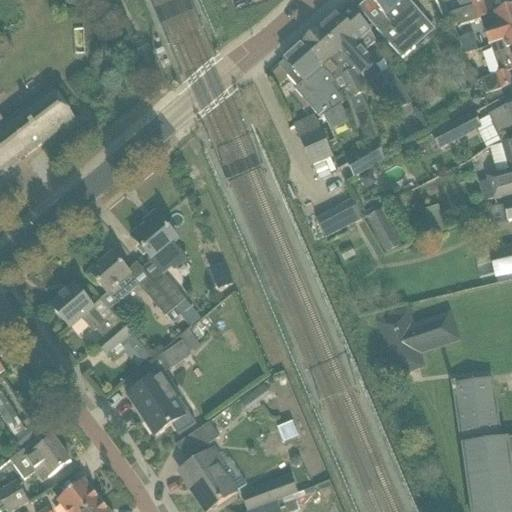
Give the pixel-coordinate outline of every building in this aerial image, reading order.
[(370,0),(377,7),(388,21),(376,31),(401,60),(430,36),(409,12),(404,16),(397,8),(406,0),(370,0)] [(456,0),(461,12),(485,3),(484,0),(456,0)] [(511,40),(511,8),(490,16),(485,3),(461,12),(454,14),(458,28),(480,20),(489,48),(492,47),(503,43),(511,40)] [(369,50),(362,42),(372,33),(353,11),(343,21),(338,15),(320,30),(352,65),(361,77),(374,65),(364,54),(369,50)] [(352,65),(320,30),(313,36),(309,34),(303,40),(304,44),(302,46),(334,81),(331,83),(339,95),(347,90),(352,100),(350,101),(356,116),(367,112),(363,95),(367,93),(352,65)] [(511,72),(511,40),(503,44),(492,47),(501,75),(482,81),(486,96),(511,86),(511,85),(508,74),(511,72)] [(331,83),(334,81),(302,46),(284,61),(294,73),(290,77),(299,87),(322,120),(345,105),(339,95),(331,83)] [(394,116),(411,105),(391,73),(374,84),(394,116)] [(53,91),(6,126),(0,118),(0,177),(75,121),(53,91)] [(502,144),(511,141),(511,109),(510,110),(509,106),(505,107),(488,117),(502,144)] [(471,116),(433,136),(441,151),(454,144),(479,131),(471,116)] [(298,139),(311,168),(332,159),(320,130),(298,139)] [(368,150),(346,162),(355,180),(384,162),(374,132),(363,136),(368,150)] [(511,141),(502,144),(510,172),(488,178),(490,186),(480,189),(484,204),(511,195),(511,141)] [(326,240),(364,221),(354,200),(316,220),(320,228),(314,231),(319,243),(326,240)] [(511,204),(506,206),(490,210),(493,225),(511,222),(511,204)] [(402,246),(385,217),(382,211),(367,219),(379,242),(384,250),(386,255),(402,246)] [(173,267),(175,269),(185,261),(172,246),(177,241),(160,220),(148,229),(147,227),(133,239),(164,276),(173,267)] [(511,248),(490,254),(496,278),(511,274),(511,248)] [(138,286),(126,271),(113,256),(90,275),(107,296),(100,301),(101,302),(110,311),(117,305),(138,286)] [(175,311),(186,302),(165,277),(155,286),(175,311)] [(175,311),(155,286),(145,294),(166,319),(175,311)] [(112,334),(121,326),(110,311),(101,302),(92,309),(75,288),(51,308),(70,329),(82,319),(94,332),(107,321),(110,325),(106,328),(112,334)] [(396,379),(404,376),(411,373),(423,369),(419,356),(460,342),(451,315),(413,327),(408,311),(388,317),(390,322),(378,326),(396,379)] [(121,326),(112,334),(98,346),(107,357),(130,337),(121,326)] [(192,357),(182,343),(164,356),(174,369),(192,357)] [(143,389),(129,397),(156,437),(172,427),(179,437),(195,426),(177,399),(178,399),(162,376),(146,386),(143,389)] [(511,511),(511,442),(507,443),(507,441),(500,442),(492,383),(493,383),(493,382),(452,387),(460,449),(462,448),(471,511),(511,511)] [(265,388),(241,404),(247,412),(270,395),(265,388)] [(35,442),(54,426),(44,415),(14,439),(24,451),(35,442)] [(210,425),(195,435),(204,449),(219,439),(210,425)] [(40,450),(35,442),(22,453),(11,462),(26,482),(46,468),(53,477),(71,464),(54,440),(40,450)] [(209,511),(235,495),(224,478),(218,469),(222,466),(213,452),(180,474),(205,511),(209,511)] [(246,511),(255,511),(259,511),(293,497),(297,496),(290,477),(279,481),(280,483),(241,497),(246,511)] [(65,511),(87,511),(100,502),(84,482),(58,502),(65,511)] [(14,511),(29,504),(18,483),(0,493),(0,500),(4,507),(6,511),(14,511)] [(293,497),(259,511),(298,511),(299,511),(293,497)] [(107,511),(100,502),(87,511),(107,511)]
